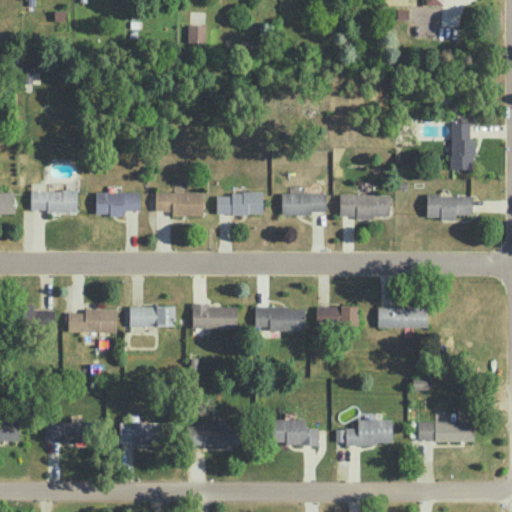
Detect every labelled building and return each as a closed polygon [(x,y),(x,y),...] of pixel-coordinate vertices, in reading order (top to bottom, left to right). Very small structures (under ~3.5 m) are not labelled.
[(205,24),(187,23),(187,41),(204,42),(205,24)] [(469,121),(451,121),(450,167),(473,168),(473,138),(469,138),(469,121)] [(281,213),(325,212),(325,176),(314,177),(314,191),(280,192),(281,213)] [(30,189),(30,210),(76,210),(76,189),(30,189)] [(262,190),(230,190),(230,195),(216,195),(215,213),(262,213),(262,190)] [(13,191),(0,191),(0,213),(14,213),(13,191)] [(139,191),(95,191),(95,213),(125,214),(125,209),(139,209),(139,191)] [(203,191),(155,191),(155,210),(170,210),(170,214),(202,214),(203,191)] [(389,194),(338,194),(338,216),(389,216),(389,194)] [(425,217),(455,217),(455,213),(471,213),(472,195),(426,194),(425,217)] [(53,309),(32,309),(32,302),(21,303),(22,324),(34,323),(34,327),(53,326),(53,309)] [(236,327),(236,303),(191,304),(191,327),(236,327)] [(128,305),(129,325),(175,325),(174,304),(128,305)] [(357,304),(315,305),(315,326),(358,325),(357,304)] [(377,326),(427,326),(427,306),(377,305),(377,326)] [(254,328),(303,328),(304,306),(254,306),(254,328)] [(68,311),(67,331),(116,332),(116,308),(84,307),(84,311),(68,311)] [(304,418),(270,417),(270,442),(318,443),(318,427),(304,426),(304,418)] [(356,418),(357,427),(335,427),(335,441),(344,440),(344,443),(392,442),(391,418),(356,418)] [(473,439),(473,419),(416,420),(417,440),(473,439)] [(0,439),(18,440),(18,421),(0,420),(0,439)] [(89,421),(44,421),(44,441),(89,440),(89,421)] [(160,422),(119,421),(119,443),(160,443),(160,422)] [(241,424),(186,425),(186,444),(241,443),(241,424)]
